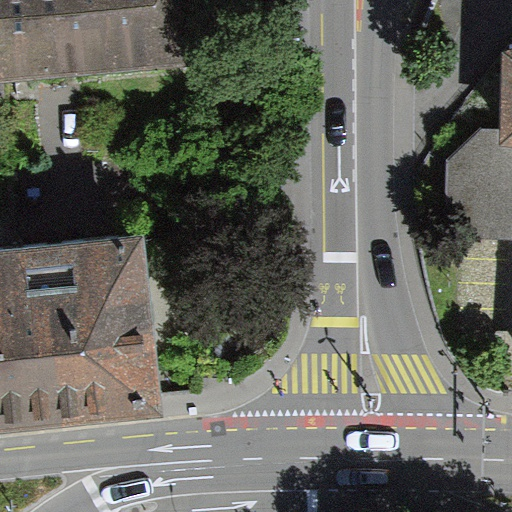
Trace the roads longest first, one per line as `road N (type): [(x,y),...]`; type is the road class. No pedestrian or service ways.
road 1 (secondary): [(369,494),(356,209),(360,0)]
road 2 (residential): [(369,494),(312,469),(247,460),(0,464)]
road 3 (secondary): [(369,494),(207,498),(118,511)]
road 4 (secondary): [(511,473),(415,481),(369,494)]
